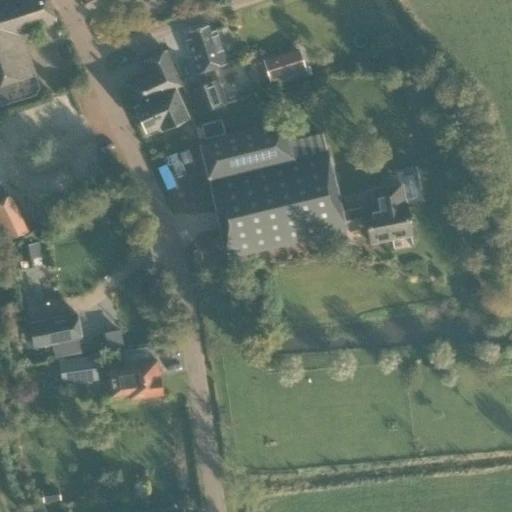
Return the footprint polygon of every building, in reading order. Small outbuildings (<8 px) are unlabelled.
[(0,0),(0,104),(35,93),(39,85),(29,55),(22,32),(33,29),(56,22),(47,0),(0,0)] [(191,38),(185,40),(197,73),(203,71),(206,82),(191,87),(199,111),(199,113),(225,104),(213,68),(227,63),(215,30),(209,32),(207,25),(188,32),(191,38)] [(298,48),(274,56),(281,78),(305,70),(298,48)] [(181,86),(165,51),(144,60),(150,74),(127,85),(136,106),(134,107),(146,132),(159,126),(161,130),(188,117),(175,89),(181,86)] [(221,120),(201,124),(204,138),(224,133),(221,120)] [(289,140),(284,121),(199,142),(227,258),(346,230),(343,221),(365,217),(370,242),(411,234),(405,202),(401,182),(371,188),(374,205),(363,207),(342,211),(323,132),(289,140)] [(0,199),(0,241),(26,229),(10,195),(0,199)] [(42,257),(39,242),(15,246),(17,261),(42,257)] [(465,284),(467,292),(478,290),(477,282),(465,284)] [(29,320),(35,346),(51,342),(77,336),(84,335),(78,310),(29,320)] [(120,329),(103,333),(106,349),(123,346),(120,329)] [(77,336),(51,342),(54,356),(80,350),(77,336)] [(94,355),(58,359),(60,372),(96,367),(94,355)] [(158,376),(156,360),(124,364),(125,367),(107,369),(111,396),(129,394),(129,398),(162,394),(159,376),(158,376)] [(58,488),(41,491),(43,502),(60,500),(58,488)]
